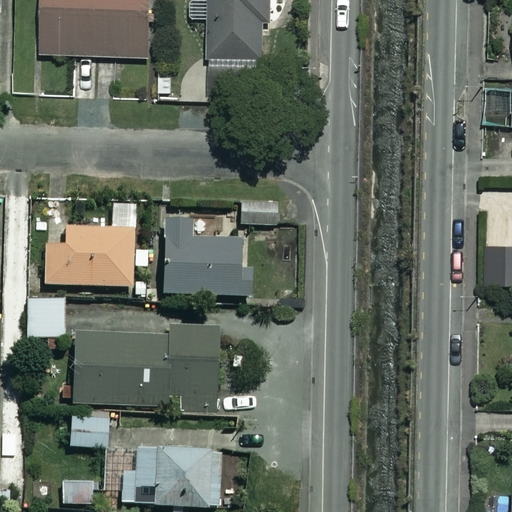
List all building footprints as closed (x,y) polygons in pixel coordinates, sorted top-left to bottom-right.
[(43,0),(41,57),(76,58),(115,60),(151,61),(152,0),(43,0)] [(264,25),(272,25),(272,0),(207,0),(207,2),(190,3),(190,19),(193,21),(207,22),(207,62),(264,64),(264,25)] [(279,204),(242,203),(242,204),(241,226),(278,227),(278,225),(279,204)] [(198,221),(167,220),(165,298),(246,299),(247,243),(198,241),(198,221)] [(136,229),(69,230),(70,247),(49,247),(49,289),(137,288),(136,229)] [(28,300),(28,340),(67,340),(66,300),(28,300)] [(225,332),(172,329),(171,341),(77,336),(73,406),(221,414),(225,332)] [(110,414),(73,412),(71,447),(108,450),(110,414)] [(223,450),(139,450),(139,474),(127,474),(127,508),(223,508),(223,450)] [(97,483),(62,483),(63,506),(98,506),(97,483)]
